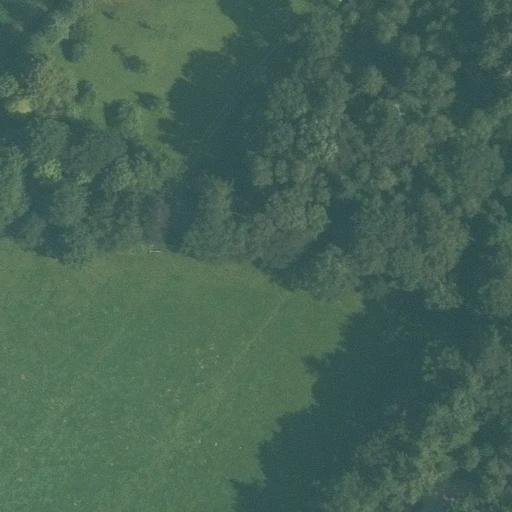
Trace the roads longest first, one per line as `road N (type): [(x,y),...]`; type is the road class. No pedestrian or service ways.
road 1 (unclassified): [(511,287),(422,256),(319,235),(0,188)]
road 2 (track): [(511,237),(463,319),(315,511)]
